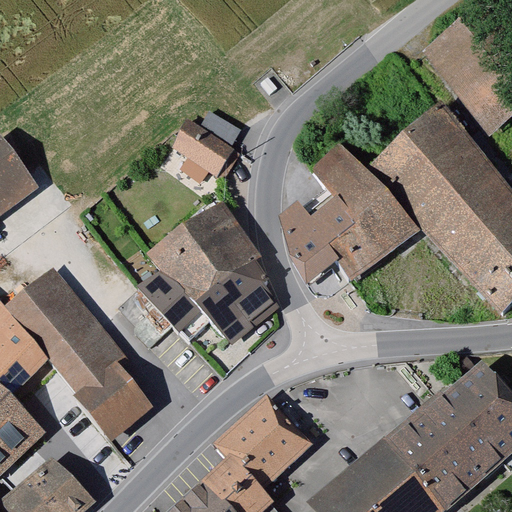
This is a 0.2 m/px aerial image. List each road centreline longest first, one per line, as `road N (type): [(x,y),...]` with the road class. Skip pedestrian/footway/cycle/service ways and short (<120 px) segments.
road 1 (unclassified): [(315,353),(267,240),(271,159),(288,122),(437,0)]
road 2 (unclassified): [(118,511),(219,410),(271,369),(315,353)]
road 3 (unclassified): [(315,353),(511,337)]
